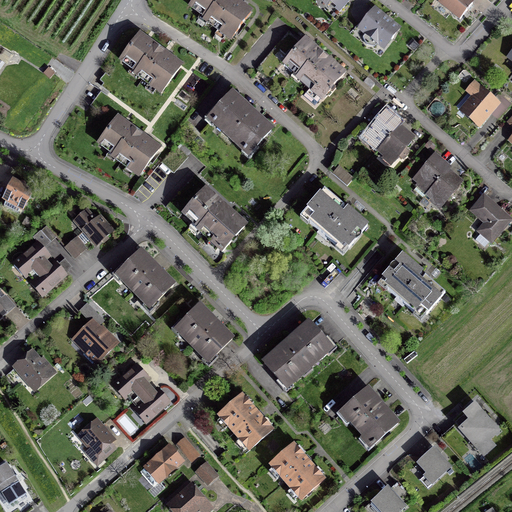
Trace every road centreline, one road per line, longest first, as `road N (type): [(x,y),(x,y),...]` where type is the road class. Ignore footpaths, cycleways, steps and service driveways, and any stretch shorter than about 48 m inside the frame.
road 1 (residential): [(331,511),(422,415),(334,306),(298,311),(264,341)]
road 2 (residential): [(511,198),(388,88),(376,89),(360,120),(322,157)]
road 3 (residential): [(69,511),(264,341)]
road 4 (residential): [(127,8),(255,95),(322,157)]
road 5 (residential): [(0,349),(149,220)]
road 6 (residential): [(35,150),(127,8)]
road 7 (residential): [(322,157),(213,281)]
road 8 (residential): [(509,0),(456,52),(385,0)]
road 9 (residential): [(35,150),(149,220)]
